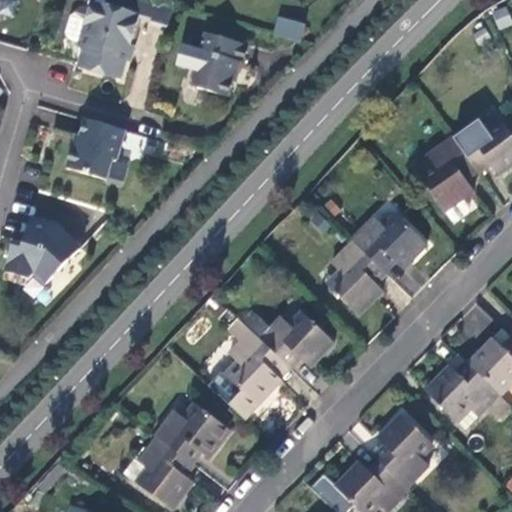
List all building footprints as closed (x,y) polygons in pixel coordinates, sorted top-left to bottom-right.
[(94,0),(90,16),(82,43),(82,45),(84,50),(81,67),(124,79),(129,59),(126,58),(129,45),(133,46),(140,18),(141,16),(137,14),(94,0)] [(175,8),(147,0),(141,0),(137,14),(141,16),(140,18),(153,22),(152,24),(169,28),(175,8)] [(499,30),(511,25),(511,22),(506,6),(491,12),(499,30)] [(82,43),(90,16),(78,13),(73,16),(68,35),(73,41),(82,43)] [(302,24),(275,16),(271,33),(297,40),(302,24)] [(250,44),(206,31),(201,49),(193,46),(187,67),(195,69),(193,79),(198,88),(228,98),(233,80),(229,74),(234,60),(244,65),(250,44)] [(119,160),(127,131),(88,119),(79,149),(73,147),(64,170),(107,182),(115,159),(119,160)] [(481,121),(456,139),(474,166),(476,168),(487,160),(493,167),(500,177),(511,167),(511,133),(502,120),(489,131),(481,121)] [(456,139),(454,136),(429,155),(435,165),(421,177),(447,212),(464,200),(476,191),(470,182),(463,173),(474,166),(456,139)] [(480,173),(481,175),(493,167),(487,160),(476,168),(480,173)] [(463,173),(470,182),(480,173),(476,168),(474,166),(463,173)] [(464,200),(447,212),(454,222),(458,222),(470,214),(471,210),(464,200)] [(324,233),(331,223),(316,211),(308,221),(324,233)] [(376,217),(354,241),(355,242),(379,266),(390,257),(398,264),(404,270),(429,245),(397,214),(385,227),(376,217)] [(58,227),(32,221),(23,248),(14,246),(6,273),(31,279),(37,275),(47,285),(81,251),(58,227)] [(385,291),(380,286),(371,277),(381,267),(379,266),(355,242),(334,264),(341,272),(329,287),(361,316),(385,291)] [(381,267),(388,275),(398,264),(390,257),(379,266),(381,267)] [(380,286),(390,276),(388,275),(381,267),(371,277),(380,286)] [(297,354),(304,360),(312,369),(336,343),(304,313),(292,326),(282,318),(270,330),(260,340),(284,362),(286,365),(297,354)] [(251,333),(238,320),(229,329),(241,341),(231,353),(240,362),(227,376),(244,391),(231,404),(246,418),(259,405),(283,380),(275,372),(284,362),(260,340),(251,333)] [(260,340),(270,330),(262,322),(251,333),(260,340)] [(510,354),(511,351),(511,336),(503,347),(510,354)] [(511,351),(510,354),(503,347),(494,339),(470,365),(475,370),(502,395),(511,383),(511,351)] [(292,370),(294,371),(304,360),(297,354),(286,365),(292,370)] [(283,380),(292,370),(286,365),(284,362),(275,372),(283,380)] [(470,365),(467,362),(458,372),(466,380),(475,370),(470,365)] [(501,421),(511,408),(511,404),(502,395),(475,370),(466,380),(458,372),(450,366),(426,393),(459,423),(472,410),(479,417),(487,408),(501,421)] [(177,411),(158,437),(187,458),(195,446),(204,454),(211,459),(233,430),(198,405),(188,418),(177,411)] [(467,430),(479,417),(472,410),(459,423),(467,430)] [(379,440),(384,445),(392,453),(383,464),(386,466),(410,489),(430,466),(422,458),(435,444),(402,415),(379,440)] [(187,458),(158,437),(150,450),(146,447),(127,474),(175,511),(196,482),(189,478),(180,472),(188,459),(187,458)] [(384,445),(374,457),(380,461),(383,464),(392,453),(384,445)] [(197,465),(204,454),(195,446),(187,458),(188,459),(197,465)] [(189,478),(198,466),(197,465),(188,459),(180,472),(189,478)] [(383,464),(380,461),(371,470),(377,477),(386,466),(383,464)] [(388,511),(392,511),(411,491),(410,489),(386,466),(377,477),(371,470),(361,462),(337,488),(362,511),(374,511),(380,506),(388,511)]
